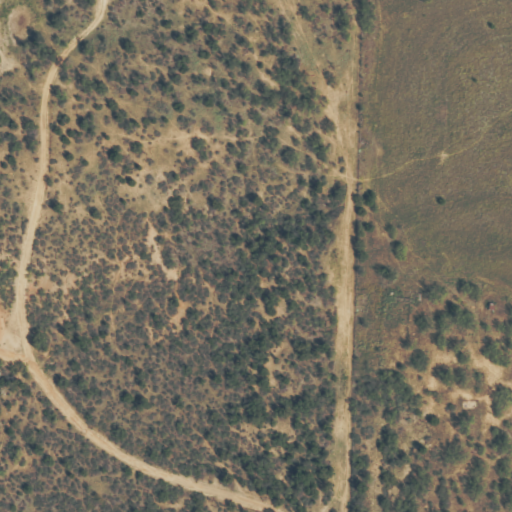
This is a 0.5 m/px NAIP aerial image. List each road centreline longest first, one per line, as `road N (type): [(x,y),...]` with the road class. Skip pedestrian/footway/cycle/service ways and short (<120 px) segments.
road 1 (residential): [(89,0),(91,12),(44,77),(30,146),(32,222),(58,342)]
road 2 (residential): [(249,511),(220,495),(58,342),(0,317)]
